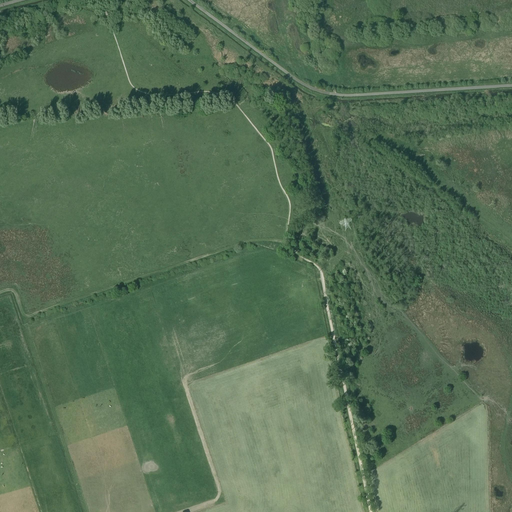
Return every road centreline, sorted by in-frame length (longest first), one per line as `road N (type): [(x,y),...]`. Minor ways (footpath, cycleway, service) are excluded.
road 1 (unknown): [(0,123),(241,108),(272,146),(290,198),(289,241)]
road 2 (track): [(289,241),(234,249),(26,317),(13,290),(0,292)]
road 3 (track): [(369,511),(316,266)]
